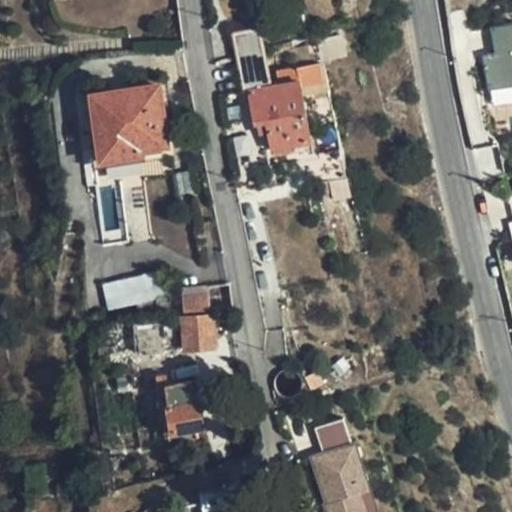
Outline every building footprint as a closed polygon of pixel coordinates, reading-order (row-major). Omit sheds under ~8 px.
[(483,51),(492,105),(511,100),(511,20),(492,24),(496,48),(483,51)] [(242,54),(269,49),(265,29),(237,34),(242,54)] [(276,86),(269,49),(242,54),(256,125),(259,125),(269,124),(271,140),(273,150),(312,144),(301,81),(276,86)] [(167,146),(162,105),(167,104),(164,79),(94,88),(103,158),(147,152),(146,149),(167,146)] [(261,141),(271,140),(269,124),(259,125),(261,141)] [(176,172),(180,190),(196,187),(192,168),(176,172)] [(106,276),(108,302),(170,297),(168,270),(106,276)] [(183,315),(209,312),(208,296),(182,298),(183,315)] [(215,347),(213,317),(184,319),(187,349),(215,347)] [(195,404),(191,380),(168,384),(166,374),(155,376),(163,424),(170,423),(171,432),(202,427),(198,404),(195,404)] [(322,452),(311,455),(326,503),(333,501),(336,509),(327,511),(365,511),(362,501),(359,493),(369,490),(353,441),(351,442),(342,417),(313,426),(322,452)] [(376,511),(372,498),(362,501),(365,511),(376,511)] [(333,501),(326,503),(324,504),(326,511),(327,511),(336,509),(333,501)]
